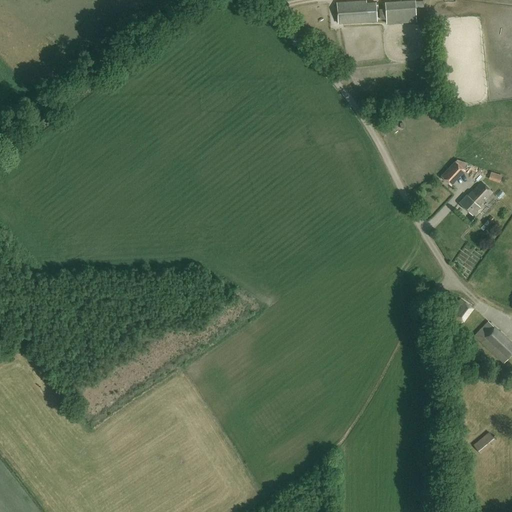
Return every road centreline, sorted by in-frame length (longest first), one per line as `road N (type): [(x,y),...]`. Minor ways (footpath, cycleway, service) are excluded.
road 1 (track): [(253,0),(349,92),(453,278)]
road 2 (unclassified): [(0,130),(185,0)]
